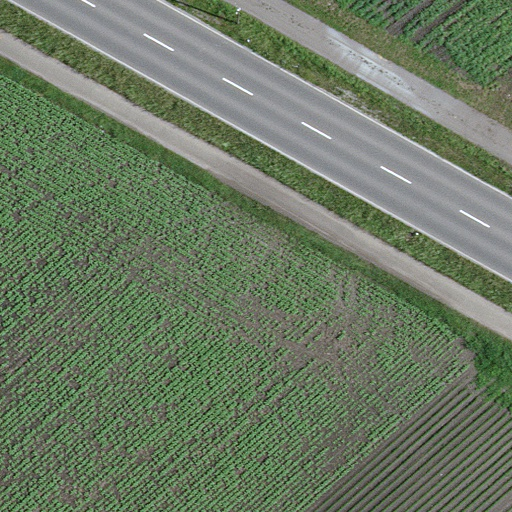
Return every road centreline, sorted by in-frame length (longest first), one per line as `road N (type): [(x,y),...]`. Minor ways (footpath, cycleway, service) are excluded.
road 1 (track): [(0,54),(511,343)]
road 2 (primary): [(511,244),(70,0)]
road 3 (track): [(269,0),(511,133)]
